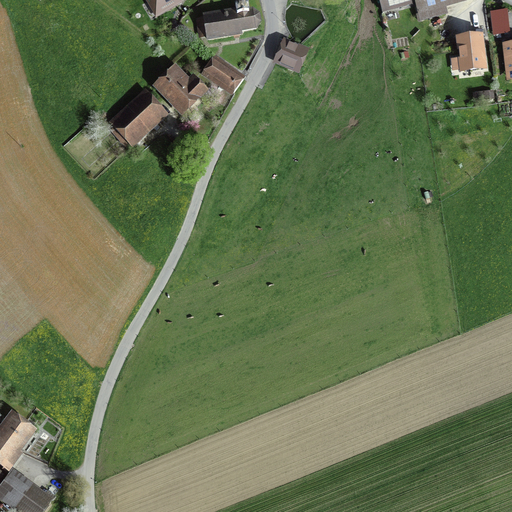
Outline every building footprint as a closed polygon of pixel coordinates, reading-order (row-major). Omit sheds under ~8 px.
[(148,0),(155,12),(177,0),(148,0)] [(377,0),(382,16),(415,7),(413,0),(377,0)] [(413,0),(415,7),(420,24),(449,16),(447,10),(474,2),(473,0),(413,0)] [(235,9),(203,14),(203,18),(196,19),(199,39),(206,38),(207,41),(243,36),(242,33),(256,31),(261,24),(261,15),(253,10),(248,10),(247,3),(234,5),(235,9)] [(507,9),(490,11),(493,33),(510,31),(507,9)] [(482,34),(458,36),(461,71),(485,69),(482,34)] [(274,67),(299,78),(309,56),(284,45),(274,67)] [(233,98),(243,85),(212,62),(202,75),(233,98)] [(206,97),(176,67),(153,90),(183,120),(206,97)] [(168,119),(145,95),(107,130),(129,154),(168,119)] [(0,468),(8,475),(38,433),(10,414),(0,428),(0,468)] [(12,474),(0,490),(0,503),(12,511),(45,511),(52,503),(12,474)]
